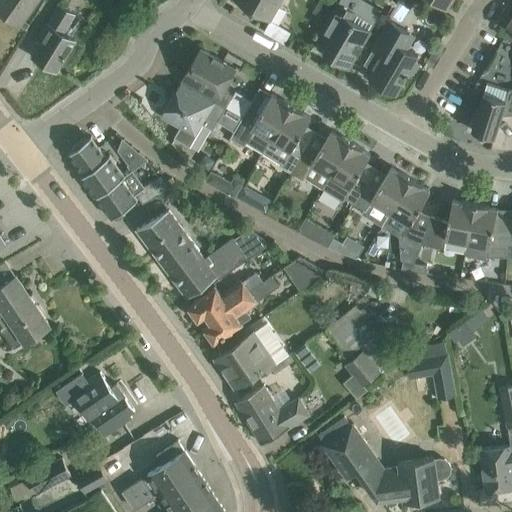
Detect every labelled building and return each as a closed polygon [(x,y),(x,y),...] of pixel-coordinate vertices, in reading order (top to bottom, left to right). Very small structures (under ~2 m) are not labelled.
[(0,0),(0,11),(19,25),(31,9),(37,0),(0,0)] [(234,0),(234,1),(269,21),(281,0),(234,0)] [(355,12),(338,2),(319,34),(330,41),(324,52),(349,67),(370,30),(351,19),(355,12)] [(74,14),(59,4),(38,39),(41,41),(33,55),(56,69),(74,40),(62,32),(74,14)] [(409,32),(388,20),(372,48),(383,55),(369,79),(395,94),(407,75),(413,73),(418,65),(416,59),(418,56),(406,49),(411,41),(410,37),(407,35),(409,32)] [(249,104),(223,89),(235,68),(201,48),(181,81),(226,107),(241,117),(248,106),(249,104)] [(181,81),(174,93),(161,116),(180,127),(174,137),(189,146),(202,124),(212,130),(226,107),(181,81)] [(501,115),(511,114),(511,89),(509,89),(509,90),(486,83),(471,130),(494,137),(501,115)] [(246,142),(263,152),(292,104),(280,97),(279,98),(271,93),(259,113),(248,106),(241,117),(229,137),(244,146),(246,142)] [(304,111),(292,104),(263,152),(281,163),(280,165),(291,172),(307,146),(296,140),(310,117),(303,113),(304,111)] [(322,187),(330,175),(351,141),(339,133),(339,135),(331,130),(317,153),(307,146),(291,172),(303,179),(304,176),(322,187)] [(96,197),(122,178),(106,157),(103,159),(86,137),(67,151),(84,173),(80,176),(96,197)] [(351,141),(330,175),(322,187),(343,200),(344,198),(354,204),(368,180),(358,174),(370,154),(363,149),(363,148),(351,141)] [(132,170),(147,158),(138,151),(128,160),(127,163),(132,170)] [(371,200),(390,211),(411,177),(399,170),(398,171),(391,167),(379,186),(368,180),(354,204),(365,210),(371,200)] [(234,175),(231,181),(211,170),(205,181),(235,197),(244,180),(234,175)] [(411,177),(390,211),(382,225),(401,237),(404,233),(422,244),(433,216),(418,210),(430,190),(422,186),(423,185),(411,177)] [(111,217),(127,206),(137,198),(122,178),(96,197),(111,217)] [(160,178),(143,188),(137,192),(143,203),(167,188),(160,178)] [(247,202),(254,190),(243,184),(237,196),(247,202)] [(448,222),(433,216),(422,244),(444,248),(465,253),(475,203),(461,200),(461,201),(452,199),(448,222)] [(489,205),(475,203),(465,253),(483,257),(487,256),(507,257),(508,232),(493,231),(497,208),(488,207),(489,205)] [(280,213),(270,207),(266,214),(276,220),(280,213)] [(247,259),(271,244),(250,228),(235,238),(233,236),(203,258),(167,210),(136,229),(187,297),(211,279),(213,283),(247,259)] [(343,244),(332,239),(329,246),(340,251),(343,244)] [(296,258),(283,267),(299,289),(326,270),(301,255),(296,258)] [(413,270),(415,262),(403,260),(401,268),(413,270)] [(0,304),(5,312),(0,315),(0,319),(4,325),(0,328),(13,347),(48,324),(48,325),(50,325),(16,274),(14,275),(5,261),(0,263),(0,304)] [(413,270),(425,273),(426,264),(415,262),(413,270)] [(215,342),(231,331),(250,316),(245,309),(279,285),(271,273),(249,290),(209,319),(211,322),(204,328),(215,342)] [(215,286),(204,294),(188,306),(199,320),(206,315),(209,319),(249,290),(241,279),(221,294),(215,286)] [(360,347),(362,350),(380,371),(412,346),(399,329),(389,337),(364,306),(360,309),(356,304),(327,328),(347,357),(360,347)] [(482,306),(448,331),(455,340),(457,338),(462,345),(476,335),(473,330),(490,317),(482,306)] [(253,330),(214,357),(235,386),(260,369),(262,372),(276,363),(259,339),(253,330)] [(322,363),(306,341),(294,350),(311,371),(322,363)] [(380,371),(362,350),(345,364),(363,386),(380,371)] [(410,378),(436,373),(433,355),(407,360),(410,378)] [(285,357),(276,363),(271,366),(275,373),(289,363),(285,357)] [(82,372),(56,390),(65,404),(75,397),(92,423),(95,420),(105,435),(132,417),(130,414),(135,410),(123,393),(122,394),(118,388),(120,387),(117,383),(111,387),(100,371),(87,380),(82,372)] [(264,383),(236,400),(253,428),(273,416),(271,414),(279,409),(264,383)] [(511,384),(500,386),(508,427),(511,426),(511,384)] [(273,416),(253,428),(261,442),(309,414),(299,397),(279,409),(271,414),(273,416)] [(413,500),(439,496),(437,478),(443,477),(446,476),(448,474),(450,471),(451,468),(450,463),(449,461),(446,458),(442,457),(438,457),(434,458),(434,457),(398,461),(399,467),(384,469),(376,457),(352,423),(322,444),(347,478),(358,471),(377,498),(412,494),(413,500)] [(162,463),(153,470),(147,462),(133,471),(138,479),(124,489),(136,508),(151,499),(152,501),(161,495),(172,511),(225,511),(178,440),(156,454),(162,463)] [(510,444),(480,448),(486,490),(511,486),(511,445),(510,445),(510,444)] [(26,475),(35,493),(72,475),(63,458),(26,475)] [(84,491),(107,478),(100,465),(77,477),(84,491)] [(0,511),(23,511),(19,503),(0,511)]
